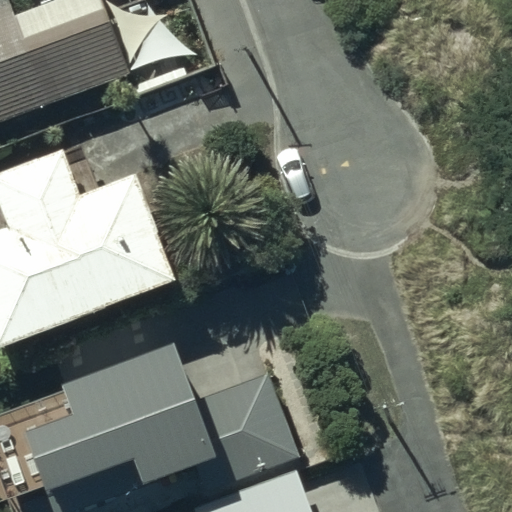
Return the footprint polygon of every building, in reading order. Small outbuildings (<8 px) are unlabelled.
[(0,0),(0,123),(123,78),(94,0),(0,0)] [(70,164),(52,118),(0,139),(0,310),(165,246),(124,143),(70,164)] [(188,444),(198,472),(291,439),(261,357),(190,383),(163,307),(50,347),(59,373),(10,391),(47,494),(188,444)] [(0,467),(19,461),(0,408),(0,467)] [(304,511),(291,474),(192,511),(304,511)]
